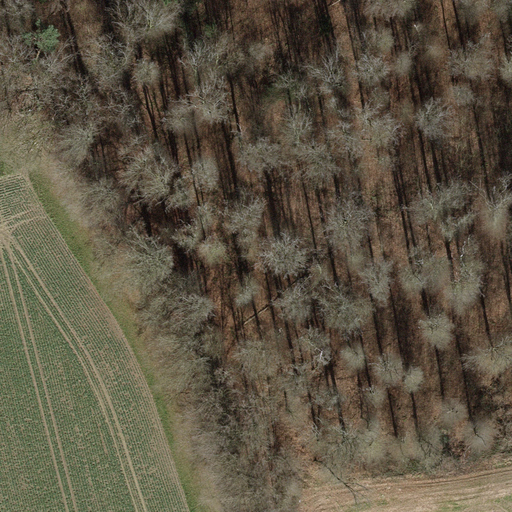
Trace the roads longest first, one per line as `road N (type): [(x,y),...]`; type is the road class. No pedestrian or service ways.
road 1 (track): [(223,511),(191,389),(144,290),(38,123)]
road 2 (track): [(144,290),(133,195),(151,95),(304,0)]
